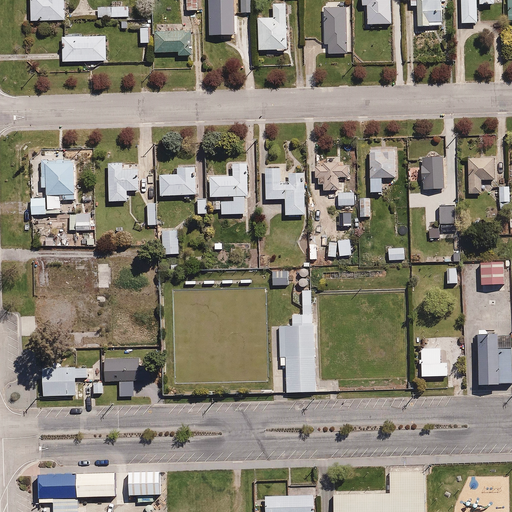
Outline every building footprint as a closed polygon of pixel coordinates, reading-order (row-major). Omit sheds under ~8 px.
[(30,0),(32,23),(67,20),(65,0),(30,0)] [(198,0),(188,0),(189,11),(199,10),(198,0)] [(369,2),(369,24),(392,24),(391,0),(363,0),(364,2),(369,2)] [(442,0),(418,0),(419,28),(443,28),(442,0)] [(462,0),(462,23),(480,23),(480,5),(496,5),(495,0),(462,0)] [(221,1),(212,1),(213,36),(236,36),(235,7),(225,7),(225,5),(222,5),(221,1)] [(123,2),(112,2),(112,17),(122,17),(122,29),(127,29),(127,19),(130,19),(130,8),(123,8),(123,2)] [(275,18),(259,19),(261,51),(279,50),(279,52),(285,52),(285,50),(288,49),(288,37),(290,37),(290,31),(289,31),(287,4),(274,5),(275,18)] [(150,28),(140,29),(141,44),(151,43),(150,28)] [(157,33),(157,53),(179,53),(179,57),(192,57),(192,32),(157,33)] [(108,37),(63,38),(64,63),(109,62),(108,37)] [(388,195),(387,186),(382,186),(382,179),(397,179),(396,153),(370,153),(371,192),(379,192),(379,195),(388,195)] [(470,166),(467,166),(468,195),(483,194),(483,181),(497,180),(496,158),(470,159),(470,166)] [(48,189),(48,211),(62,211),(62,201),(76,201),(76,159),(43,160),(43,189),(48,189)] [(445,186),(445,160),(424,160),(424,169),(416,169),(416,179),(430,179),(430,189),(436,189),(436,186),(445,186)] [(350,178),(349,164),(342,164),(342,162),(323,162),(323,167),(315,167),(315,179),(318,179),(318,186),(324,186),(324,192),(341,191),(341,180),(342,180),(342,178),(350,178)] [(248,164),(234,164),(235,176),(212,177),(213,198),(234,197),(234,200),(214,201),(214,210),(225,210),(225,215),(239,215),(240,220),(245,219),(245,215),(247,215),(246,197),(250,196),(248,164)] [(125,166),(110,167),(111,202),(129,202),(128,192),(141,192),(141,180),(139,180),(139,177),(140,176),(140,169),(125,170),(125,166)] [(281,170),(280,170),(280,167),(268,167),(268,170),(267,170),(267,200),(286,200),(286,216),(306,216),(305,183),(303,183),(303,180),(308,180),(308,176),(305,176),(305,172),(302,172),(302,173),(290,174),(290,181),(281,181),(281,170)] [(195,168),(179,168),(179,175),(161,175),(161,196),(197,196),(197,179),(195,179),(195,168)] [(510,185),(500,186),(500,203),(511,203),(510,185)] [(336,203),(337,208),(355,207),(355,193),(338,193),(338,197),(334,197),(334,203),(336,203)] [(371,196),(359,196),(360,218),(371,218),(371,196)] [(46,199),(32,199),(32,215),(46,214),(46,199)] [(208,199),(198,199),(198,209),(196,209),(196,215),(208,215),(208,199)] [(158,225),(158,202),(149,202),(149,206),(147,206),(147,225),(158,225)] [(441,236),(448,236),(448,224),(457,224),(457,206),(441,206),(441,236)] [(76,212),(76,225),(93,225),(92,211),(76,212)] [(163,251),(164,256),(180,255),(179,229),(161,230),(161,235),(164,234),(164,238),(161,238),(161,244),(164,244),(164,247),(162,247),(162,251),(163,251)] [(224,242),(216,242),(216,251),(224,251),(224,242)] [(407,249),(388,248),(388,260),(406,261),(407,249)] [(503,261),(480,262),(481,285),(504,285),(503,261)] [(58,264),(49,264),(50,290),(80,289),(80,294),(87,293),(86,272),(82,272),(82,268),(58,268),(58,264)] [(111,289),(111,264),(95,264),(95,272),(98,272),(98,290),(111,289)] [(458,267),(449,267),(449,285),(458,285),(458,267)] [(289,270),(273,271),(273,287),(290,286),(289,270)] [(269,288),(253,288),(253,279),(186,281),(186,290),(167,291),(170,397),(272,394),(269,288)] [(318,325),(320,392),(339,392),(339,389),(412,387),(409,287),(384,287),(384,293),(380,293),(380,288),(356,289),(356,293),(348,293),(348,288),(325,289),(325,292),(318,293),(318,325)] [(313,324),(283,324),(284,392),(314,391),(313,324)] [(511,348),(499,349),(499,337),(480,337),(482,387),(511,386),(511,348)] [(440,350),(422,350),(422,376),(447,376),(447,363),(440,363),(440,350)] [(107,382),(120,382),(121,397),(136,397),(136,382),(152,381),(152,363),(140,363),(140,358),(107,359),(107,382)] [(87,368),(45,369),(46,397),(79,396),(78,379),(89,379),(89,374),(93,373),(93,365),(86,365),(87,368)] [(104,384),(95,384),(95,395),(104,395),(104,384)] [(333,498),(333,511),(426,511),(425,470),(389,472),(390,496),(333,498)] [(162,472),(127,473),(127,496),(138,495),(139,503),(154,502),(154,497),(163,496),(162,472)] [(112,473),(38,474),(39,498),(113,496),(112,473)] [(315,511),(315,496),(267,497),(267,511),(315,511)]
